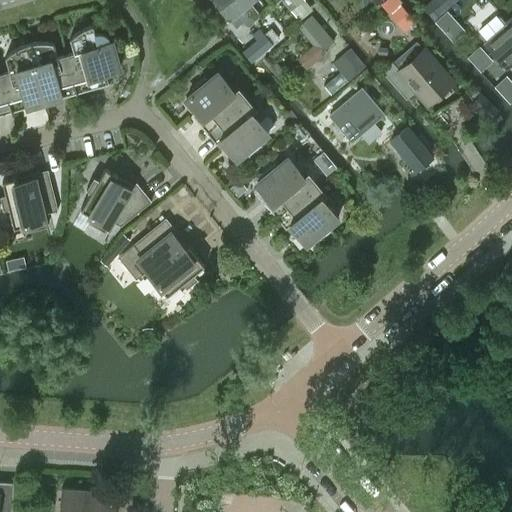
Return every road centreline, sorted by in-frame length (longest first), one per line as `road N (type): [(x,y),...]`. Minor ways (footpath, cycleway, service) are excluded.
road 1 (residential): [(0,142),(138,107),(335,351)]
road 2 (residential): [(335,351),(511,198)]
road 3 (residential): [(0,436),(168,444)]
road 4 (residential): [(367,511),(280,408)]
